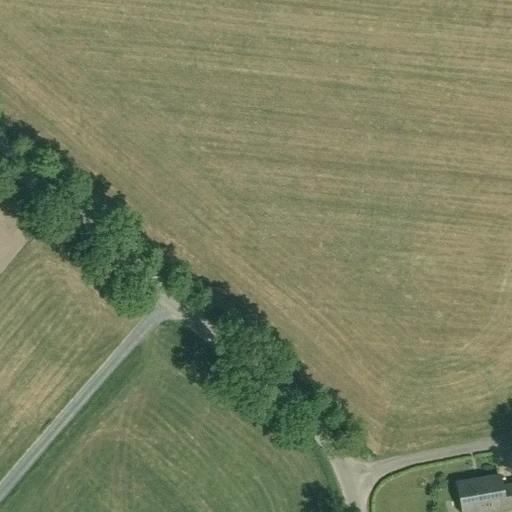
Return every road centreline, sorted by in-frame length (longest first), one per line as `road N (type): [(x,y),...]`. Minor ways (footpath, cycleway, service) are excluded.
road 1 (unclassified): [(357,511),(350,478),(320,429),(0,153)]
road 2 (unknown): [(174,302),(0,492)]
